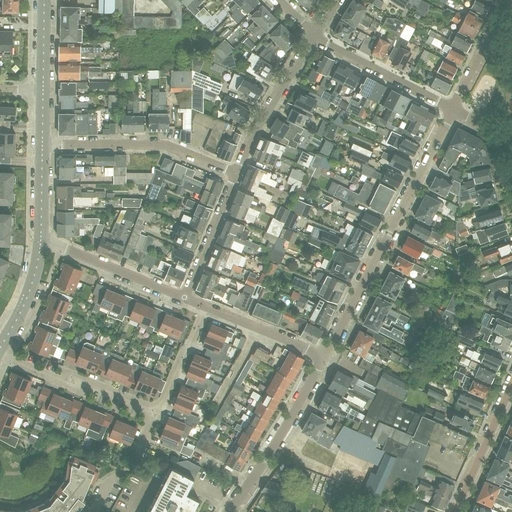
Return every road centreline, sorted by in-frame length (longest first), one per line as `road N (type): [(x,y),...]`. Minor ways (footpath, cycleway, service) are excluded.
road 1 (residential): [(325,356),(451,108)]
road 2 (residential): [(42,143),(165,144),(235,173)]
road 3 (residential): [(229,511),(325,356)]
road 4 (residential): [(156,417),(0,353)]
road 5 (residential): [(313,37),(235,173)]
road 6 (residential): [(184,298),(40,240)]
road 7 (residential): [(313,37),(451,108)]
road 8 (residential): [(511,383),(454,511)]
road 9 (residential): [(235,173),(184,298)]
road 10 (residential): [(325,356),(205,306)]
road 11 (residential): [(156,417),(205,306)]
